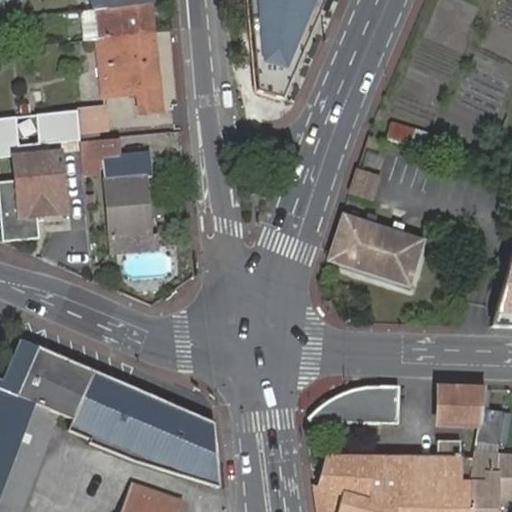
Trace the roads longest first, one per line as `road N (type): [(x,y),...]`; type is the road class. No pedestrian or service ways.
road 1 (tertiary): [(262,346),(140,340),(0,278)]
road 2 (tertiary): [(262,346),(223,221),(205,81)]
road 3 (tertiary): [(262,346),(511,359)]
road 4 (secondary): [(262,346),(288,244),(334,129)]
road 5 (secondary): [(272,511),(260,421),(262,346)]
road 6 (secondary): [(334,129),(282,143),(247,137),(205,81)]
road 7 (secondary): [(334,129),(387,0)]
